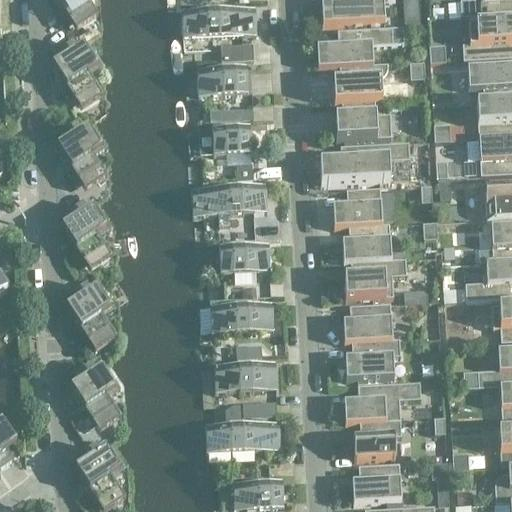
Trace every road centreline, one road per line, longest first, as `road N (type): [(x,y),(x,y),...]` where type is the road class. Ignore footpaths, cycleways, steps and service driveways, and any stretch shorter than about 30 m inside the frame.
road 1 (residential): [(315,511),(288,0)]
road 2 (residential): [(61,480),(44,208)]
road 3 (residential): [(44,208),(28,0)]
